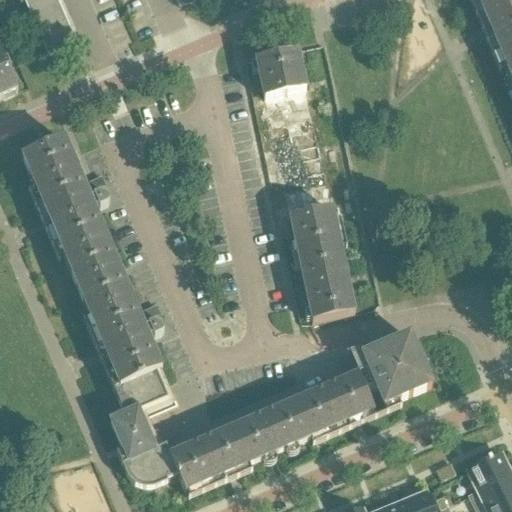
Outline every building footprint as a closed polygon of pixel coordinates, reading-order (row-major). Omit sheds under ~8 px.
[(22,0),(49,62),(76,51),(53,0),(179,0),(181,5),(192,0),(22,0)] [(511,0),(473,0),(511,90),(511,0)] [(0,59),(0,105),(17,99),(0,59)] [(35,143),(40,155),(51,150),(46,139),(35,143)] [(101,199),(100,199),(96,190),(85,195),(64,145),(51,150),(40,155),(21,163),(88,321),(82,323),(124,421),(110,427),(122,455),(118,457),(129,480),(129,481),(130,483),(132,484),(134,486),(136,487),(137,488),(140,489),(142,490),(144,490),(147,490),(151,490),(155,489),(177,480),(184,497),(431,391),(409,341),(374,350),(346,358),(355,380),(170,460),(165,450),(160,452),(148,424),(177,411),(148,345),(160,340),(161,340),(162,339),(162,338),(163,337),(163,336),(163,335),(164,334),(164,333),(163,332),(163,331),(162,330),(161,329),(160,328),(159,327),(157,327),(156,327),(154,328),(151,319),(139,324),(94,216),(106,211),(107,211),(108,210),(108,209),(109,207),(109,206),(109,205),(109,203),(108,202),(107,200),(106,200),(105,199),(103,199),(101,199)] [(511,479),(502,459),(458,480),(468,500),(511,479)] [(450,468),(437,475),(441,484),(455,478),(450,468)] [(492,511),(511,502),(511,479),(468,500),(473,511),(492,511)] [(432,511),(426,496),(405,505),(407,511),(432,511)] [(435,503),(438,511),(443,511),(447,511),(443,500),(435,503)] [(511,511),(511,502),(492,511),(511,511)]
